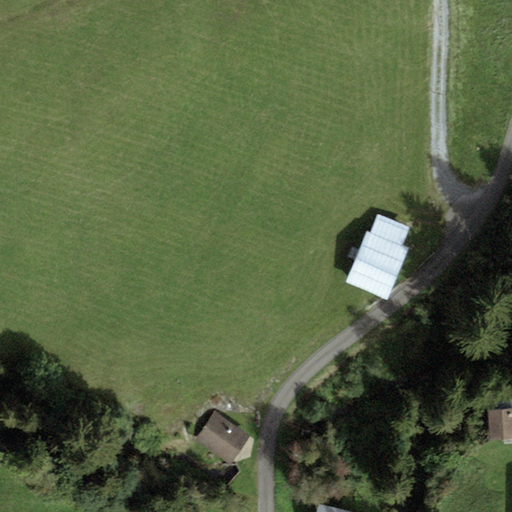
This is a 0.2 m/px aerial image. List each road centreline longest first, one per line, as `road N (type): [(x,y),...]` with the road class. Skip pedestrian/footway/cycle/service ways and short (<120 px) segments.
road 1 (unclassified): [(274,511),(268,446),(284,403),(469,236),(511,157)]
road 2 (track): [(446,0),(445,261)]
